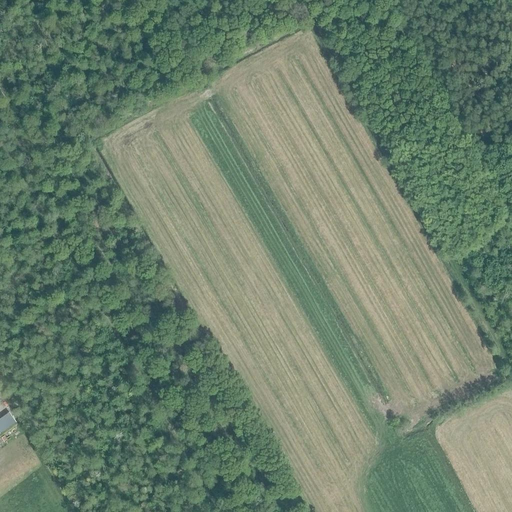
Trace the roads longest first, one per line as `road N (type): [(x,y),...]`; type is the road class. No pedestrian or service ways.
road 1 (track): [(309,0),(511,365)]
road 2 (track): [(222,511),(98,302),(0,343)]
road 3 (track): [(511,222),(405,44),(349,19),(318,17)]
road 4 (track): [(0,135),(98,302)]
road 5 (track): [(0,382),(79,511)]
